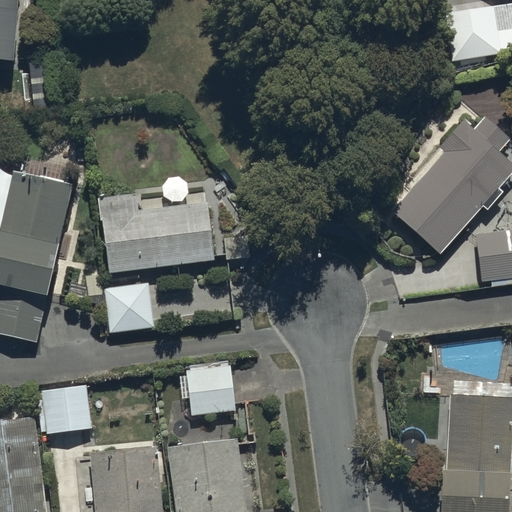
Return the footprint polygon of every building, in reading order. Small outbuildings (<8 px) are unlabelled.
[(15,22),(17,0),(0,0),(0,74),(15,76),(21,23),(15,22)] [(134,0),(70,0),(71,17),(135,14),(134,0)] [(493,51),(488,19),(439,25),(445,72),(506,64),(504,50),(493,51)] [(441,261),(482,213),(488,217),(503,199),(498,195),(511,177),(511,170),(499,160),(510,146),(485,125),(475,138),(464,128),(440,156),(446,160),(394,221),(441,261)] [(72,193),(15,181),(1,244),(0,243),(0,340),(38,349),(72,193)] [(137,202),(99,206),(110,280),(214,268),(207,210),(139,219),(137,202)] [(511,235),(476,239),(481,287),(511,284),(511,235)] [(148,289),(105,294),(110,338),(153,333),(148,289)] [(235,416),(230,371),(179,377),(183,405),(191,404),(193,421),(235,416)] [(88,392),(45,396),(49,441),(93,437),(88,392)] [(510,511),(511,497),(511,403),(451,401),(445,511),(510,511)] [(46,511),(35,425),(0,428),(0,511),(46,511)] [(245,511),(237,445),(168,454),(175,511),(245,511)] [(160,511),(155,456),(91,462),(95,511),(160,511)]
